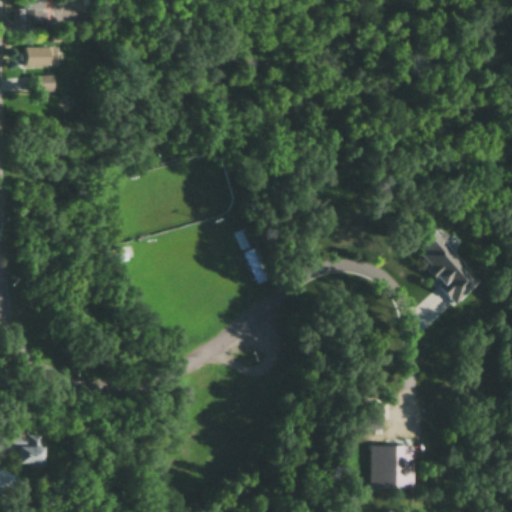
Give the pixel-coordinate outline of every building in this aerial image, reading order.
[(44,67),(44,45),(17,45),(17,67),(44,67)] [(26,90),(48,90),(48,75),(26,75),(26,90)] [(253,284),(266,280),(248,228),(234,233),(253,284)] [(459,303),(480,281),(428,229),(406,251),(459,303)] [(126,261),(123,248),(106,252),(109,265),(126,261)] [(358,409),(358,430),(380,430),(380,409),(358,409)] [(35,435),(7,435),(7,463),(35,463),(35,435)] [(402,447),(375,447),(375,489),(402,489),(402,447)] [(18,482),(0,472),(0,505),(3,507),(18,482)]
